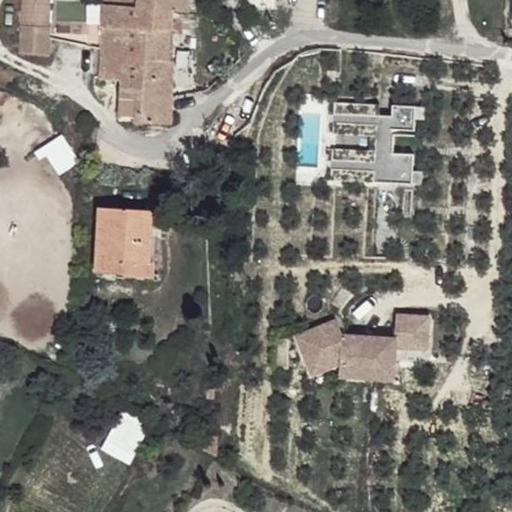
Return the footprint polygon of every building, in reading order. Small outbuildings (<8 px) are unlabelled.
[(52,0),(24,0),(22,18),(20,39),(49,42),(51,21),(52,0)] [(104,0),(104,3),(171,12),(186,14),(186,0),(104,0)] [(251,0),(241,0),(241,13),(250,14),(251,0)] [(171,12),(104,3),(100,77),(122,79),(121,116),(136,117),(135,123),(169,125),(171,12)] [(246,46),(234,46),(234,57),(246,57),(246,46)] [(377,107),(332,105),(329,180),(373,182),(374,172),(390,174),(389,183),(419,184),(419,174),(411,173),(412,156),(405,155),(406,137),(413,137),(414,119),(422,120),(422,109),(392,108),(392,117),(376,117),(377,107)] [(38,149),(55,177),(79,163),(62,135),(38,149)] [(149,209),(96,207),(92,273),(120,276),(121,261),(138,262),(149,209)] [(147,262),(149,209),(138,262),(147,262)] [(121,261),(120,276),(134,276),(138,262),(121,261)] [(147,262),(138,262),(134,276),(147,276),(147,262)] [(339,321),(299,338),(315,372),(396,377),(397,345),(431,346),(432,315),(397,315),(397,336),(345,333),(339,321)] [(121,408),(102,453),(131,465),(150,421),(121,408)]
